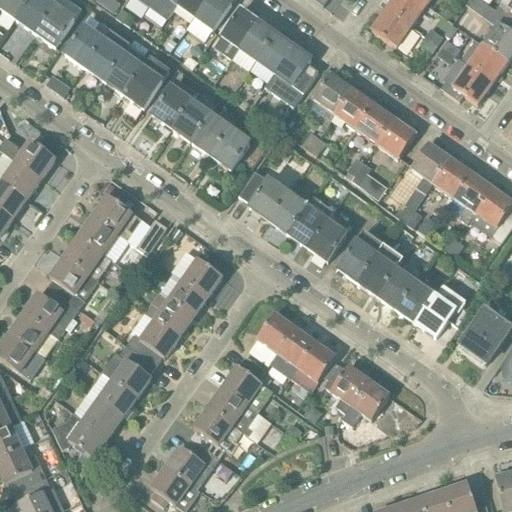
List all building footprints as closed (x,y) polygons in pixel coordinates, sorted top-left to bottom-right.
[(2,0),(0,4),(0,13),(15,24),(31,0),(2,0)] [(37,0),(31,0),(15,24),(35,38),(54,12),(37,0)] [(133,0),(149,11),(156,0),(133,0)] [(177,9),(182,0),(156,0),(149,11),(166,23),(176,9),(177,9)] [(195,22),(210,0),(182,0),(177,9),(195,22)] [(232,8),(219,0),(210,0),(195,22),(213,35),(232,8)] [(334,0),(309,0),(323,10),(329,0),(333,0),(334,0)] [(426,10),(411,0),(395,0),(386,13),(412,31),(426,10)] [(411,0),(426,10),(433,0),(411,0)] [(471,0),(466,8),(480,18),(487,8),(475,0),(471,0)] [(511,0),(506,0),(496,15),(503,20),(511,26),(511,0)] [(112,1),(105,11),(114,17),(121,7),(112,1)] [(66,5),(61,13),(77,23),(82,15),(66,5)] [(130,16),(122,11),(116,20),(124,26),(130,16)] [(54,12),(35,38),(55,52),(74,26),(54,12)] [(412,31),(386,13),(371,34),(397,52),(412,31)] [(239,53),(258,27),(240,14),(222,40),(239,53)] [(511,26),(503,20),(496,30),(482,49),(507,67),(511,60),(511,26)] [(256,65),(275,39),(258,27),(239,53),(256,65)] [(64,58),(84,72),(102,45),(83,32),(64,58)] [(110,34),(102,45),(84,72),(103,85),(129,50),(130,48),(110,34)] [(426,40),(437,48),(442,42),(430,34),(426,40)] [(275,78),(294,52),(275,39),(256,65),(275,78)] [(437,48),(426,40),(421,48),(432,56),(437,48)] [(177,46),(170,42),(164,50),(170,55),(177,46)] [(447,46),(442,52),(454,60),(458,54),(447,46)] [(468,70),(493,88),(507,67),(482,49),(468,70)] [(129,50),(103,85),(123,99),(148,64),(129,50)] [(294,52),(275,78),(303,99),(318,77),(308,70),(311,65),(294,52)] [(160,66),(163,62),(154,56),(151,60),(160,66)] [(197,65),(189,59),(183,67),(192,73),(197,65)] [(151,60),(148,64),(123,99),(143,113),(170,74),(160,66),(151,60)] [(493,88),(468,70),(459,64),(444,85),(445,86),(441,92),(459,105),(463,99),(477,109),(493,88)] [(41,81),(48,71),(41,67),(35,77),(41,81)] [(313,103),(334,118),(351,93),(331,78),(313,103)] [(152,119),(171,132),(190,106),(170,93),(152,119)] [(351,93),(334,118),(355,133),(373,108),(351,93)] [(190,106),(171,132),(191,146),(209,120),(190,106)] [(373,108),(355,133),(376,147),(393,123),(373,108)] [(209,120),(191,146),(210,160),(229,134),(209,120)] [(393,123),(376,147),(398,163),(416,138),(393,123)] [(229,134),(210,160),(230,174),(249,148),(229,134)] [(303,150),(309,155),(318,143),(311,138),(303,150)] [(318,143),(309,155),(318,161),(326,149),(318,143)] [(5,158),(41,184),(55,164),(30,146),(24,156),(13,148),(5,158)] [(424,182),(417,192),(425,198),(433,188),(450,163),(429,148),(412,172),(424,182)] [(2,186),(27,204),(41,184),(5,158),(5,159),(16,167),(2,186)] [(348,174),(355,179),(364,167),(357,162),(348,174)] [(450,163),(433,188),(453,202),(471,177),(450,163)] [(388,191),(368,177),(371,172),(364,167),(355,179),(352,183),(365,193),(378,205),(388,191)] [(249,212),(269,226),(288,199),(268,185),(267,186),(255,177),(238,201),(251,209),(249,212)] [(471,177),(453,202),(465,211),(458,221),(467,228),(474,219),(492,192),(471,177)] [(0,215),(13,224),(27,204),(2,186),(0,184),(0,215)] [(103,196),(116,205),(123,195),(110,186),(103,196)] [(511,206),(492,192),(474,219),(496,234),(491,241),(500,248),(511,231),(511,213),(511,210),(511,206)] [(288,199),(269,226),(288,239),(307,212),(288,199)] [(117,239),(126,246),(141,225),(107,201),(92,221),(117,239)] [(314,201),(307,212),(288,239),(307,253),(326,226),(333,215),(314,201)] [(414,215),(408,209),(399,221),(406,227),(414,215)] [(0,241),(13,224),(0,215),(0,241)] [(414,215),(406,227),(414,232),(422,220),(414,215)] [(117,239),(92,221),(78,242),(103,259),(117,239)] [(148,259),(167,232),(155,223),(136,251),(148,259)] [(326,226),(307,253),(328,267),(346,240),(326,226)] [(186,239),(175,231),(168,241),(179,249),(186,239)] [(337,273),(357,287),(383,250),(363,236),(337,273)] [(441,251),(447,256),(456,244),(449,239),(441,251)] [(112,266),(103,259),(78,242),(64,261),(98,286),(112,266)] [(456,244),(447,256),(455,261),(463,249),(456,244)] [(383,250),(357,287),(376,301),(395,274),(403,264),(383,250)] [(98,286),(64,261),(49,281),(53,284),(47,292),(78,314),(98,286)] [(197,263),(181,285),(208,304),(224,282),(197,263)] [(395,274),(376,301),(396,314),(414,288),(395,274)] [(125,275),(119,283),(126,289),(132,281),(125,275)] [(208,304),(181,285),(167,305),(194,324),(208,304)] [(414,288),(396,314),(416,328),(434,302),(414,288)] [(78,314),(47,292),(41,300),(38,298),(23,318),(48,336),(57,343),(72,323),(78,314)] [(434,302),(416,328),(435,342),(454,316),(434,302)] [(194,324),(167,305),(153,324),(180,344),(194,324)] [(511,339),(511,326),(508,332),(484,315),(459,351),(485,369),(508,336),(511,339)] [(257,344),(277,359),(296,332),(276,317),(257,344)] [(48,336),(23,318),(9,338),(34,356),(48,336)] [(180,344),(153,324),(140,344),(134,339),(126,350),(156,371),(163,361),(166,363),(180,344)] [(296,332),(277,359),(270,368),(291,383),(317,347),(296,332)] [(43,363),(34,356),(9,338),(0,350),(0,363),(28,384),(43,363)] [(317,347),(291,383),(311,397),(337,361),(317,347)] [(156,371),(126,350),(119,360),(115,358),(102,377),(112,383),(111,384),(138,404),(153,383),(149,381),(156,371)] [(246,360),(238,371),(258,385),(265,374),(246,360)] [(90,368),(82,362),(76,370),(84,376),(90,368)] [(346,418),(351,410),(369,385),(349,371),(347,374),(340,369),(324,391),(340,402),(335,410),(346,418)] [(222,391),(249,410),(259,417),(273,396),(258,385),(238,371),(237,370),(222,391)] [(0,409),(2,408),(13,403),(2,380),(0,380),(0,409)] [(138,404),(111,384),(97,404),(124,424),(138,404)] [(369,385),(351,410),(372,425),(390,400),(369,385)] [(52,394),(42,387),(36,397),(46,404),(52,394)] [(249,410),(222,391),(208,411),(235,430),(249,410)] [(13,403),(2,408),(0,409),(0,434),(12,429),(12,428),(22,423),(13,403)] [(124,424),(97,404),(83,424),(110,444),(124,424)] [(235,430),(208,411),(193,432),(197,434),(190,444),(219,465),(226,455),(232,459),(240,448),(236,446),(243,436),(235,431),(235,430)] [(110,444),(83,424),(73,417),(66,426),(52,432),(63,454),(69,451),(72,447),(84,456),(92,462),(95,464),(110,444)] [(303,434),(291,426),(286,435),(297,443),(303,434)] [(333,428),(324,429),(325,438),(334,436),(333,428)] [(12,429),(0,434),(0,462),(23,452),(12,429)] [(300,446),(287,438),(281,448),(287,452),(300,446)] [(219,465),(190,444),(183,454),(180,452),(165,472),(192,491),(207,470),(212,474),(219,465)] [(23,452),(0,462),(0,479),(4,489),(7,487),(12,497),(46,481),(36,458),(27,462),(23,452)] [(92,462),(84,456),(78,464),(87,470),(92,462)] [(186,511),(198,495),(192,491),(165,472),(151,493),(178,511),(186,511)] [(511,511),(511,478),(495,483),(502,511),(511,511)] [(53,479),(47,482),(46,481),(12,497),(17,508),(14,509),(15,511),(51,511),(44,496),(57,489),(53,479)] [(475,511),(467,488),(442,496),(447,511),(475,511)] [(447,511),(442,496),(420,503),(422,511),(447,511)] [(422,511),(420,503),(396,511),(422,511)]
